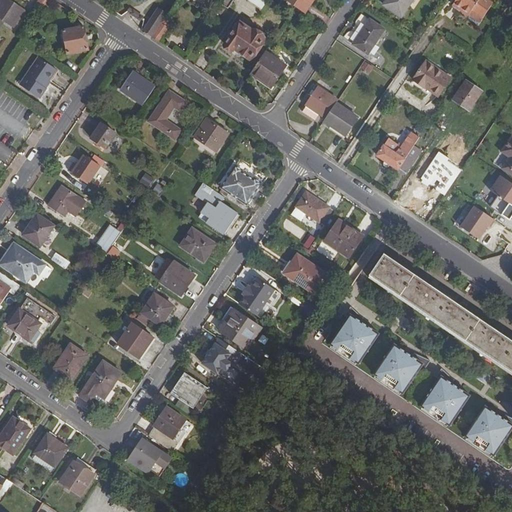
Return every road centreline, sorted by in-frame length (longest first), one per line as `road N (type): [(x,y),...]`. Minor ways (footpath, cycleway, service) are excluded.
road 1 (residential): [(306,155),(111,438),(0,365)]
road 2 (tertiary): [(306,155),(511,296)]
road 3 (residential): [(0,214),(124,31)]
road 4 (tertiary): [(124,31),(306,155)]
